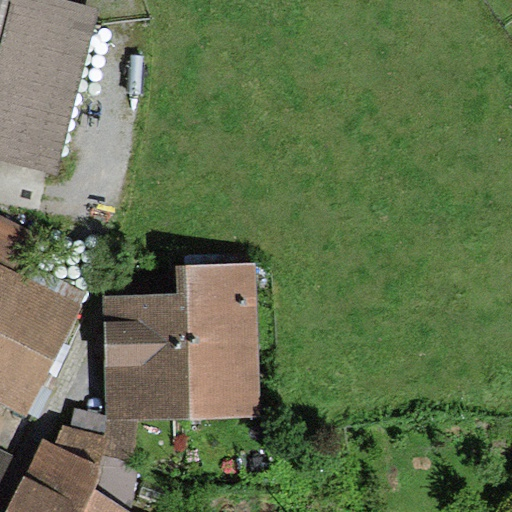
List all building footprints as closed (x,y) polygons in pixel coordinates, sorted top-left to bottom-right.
[(0,0),(0,146),(51,160),(87,20),(7,0),(0,0)] [(0,273),(16,282),(39,235),(0,215),(0,273)] [(184,404),(253,401),(247,266),(184,267),(182,300),(184,404)] [(0,390),(22,402),(68,311),(0,276),(0,390)] [(129,460),(135,403),(184,404),(182,300),(144,299),(144,304),(110,305),(112,403),(106,438),(103,452),(129,460)] [(55,448),(98,467),(103,452),(106,438),(64,427),(55,448)] [(81,510),(92,490),(98,467),(55,448),(37,487),(81,510)] [(130,511),(139,495),(98,467),(92,490),(81,510),(80,511),(130,511)] [(80,511),(81,510),(37,487),(24,511),(80,511)]
